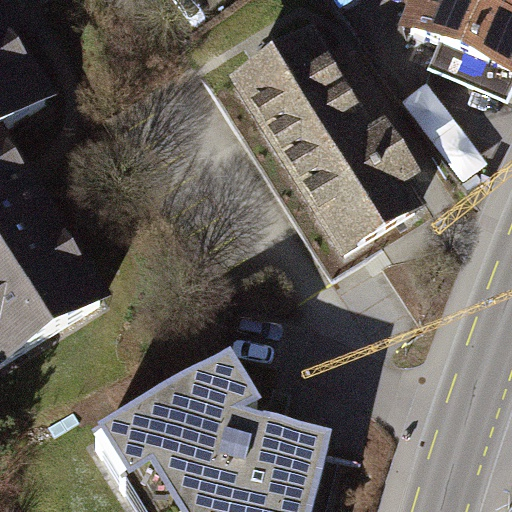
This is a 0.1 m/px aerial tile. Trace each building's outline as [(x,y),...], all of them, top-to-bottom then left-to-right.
[(511,0),(409,0),(407,6),(421,12),(412,35),(442,47),(432,72),(506,103),(511,85),(511,0)] [(0,132),(45,104),(0,33),(0,132)] [(241,90),(346,258),(416,215),(400,191),(413,183),(384,136),(371,144),(310,47),(241,90)] [(0,369),(101,306),(45,217),(38,221),(25,201),(32,197),(0,146),(0,369)] [(313,511),(329,448),(241,427),(259,415),(230,369),(97,451),(124,497),(153,481),(171,511),(313,511)]
